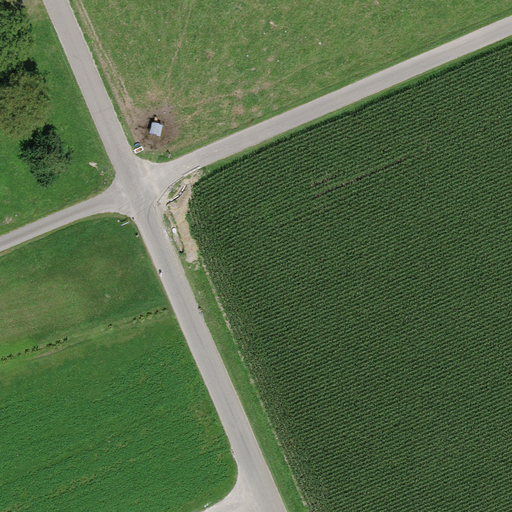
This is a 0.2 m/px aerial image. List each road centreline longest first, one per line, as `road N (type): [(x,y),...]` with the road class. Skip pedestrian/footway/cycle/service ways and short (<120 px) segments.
road 1 (unclassified): [(511,27),(135,187)]
road 2 (unclassified): [(272,511),(135,187)]
road 3 (unknown): [(95,93),(277,0)]
road 4 (unclassified): [(135,187),(55,0)]
road 5 (unclassified): [(135,187),(0,247)]
